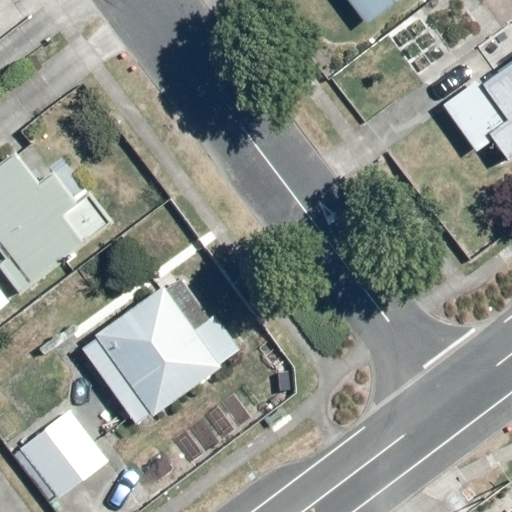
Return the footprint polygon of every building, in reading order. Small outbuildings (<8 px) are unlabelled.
[(393,0),(343,0),(362,24),(393,0)] [(511,48),(494,60),(500,68),(445,105),(470,144),(489,132),(504,155),(511,149),(511,48)] [(90,189),(75,201),(52,172),(40,181),(10,144),(0,151),(0,248),(4,254),(0,256),(0,266),(18,289),(90,233),(111,217),(90,189)] [(194,326),(161,282),(76,345),(134,423),(218,361),(238,346),(213,312),(194,326)] [(106,461),(67,407),(18,442),(57,496),(106,461)]
